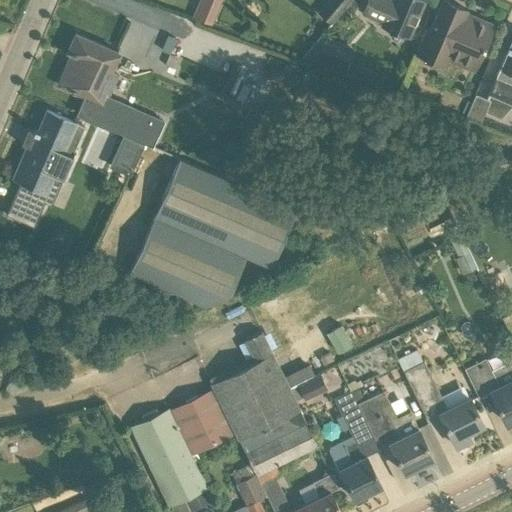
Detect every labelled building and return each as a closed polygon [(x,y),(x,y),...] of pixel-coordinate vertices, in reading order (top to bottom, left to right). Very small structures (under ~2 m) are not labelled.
[(212,24),(218,7),(200,0),(199,0),(193,16),(212,24)] [(346,0),(329,0),(319,12),(330,21),(346,0)] [(354,0),(351,0),(345,7),(352,13),(360,4),(354,0)] [(425,0),(391,0),(391,1),(388,0),(369,0),(363,14),(382,22),(381,24),(410,37),(425,0)] [(493,25),(465,12),(466,9),(446,0),(443,0),(431,29),(426,28),(415,52),(438,62),(441,55),(475,69),(493,25)] [(76,33),(68,51),(74,54),(71,62),(69,61),(59,84),(106,105),(119,73),(111,70),(119,52),(76,33)] [(511,38),(488,94),(511,104),(511,38)] [(326,65),(332,53),(320,46),(314,58),(326,65)] [(170,53),(165,65),(174,69),(179,57),(170,53)] [(315,76),(300,71),(291,98),(306,103),(315,76)] [(476,94),(466,117),(479,122),(481,123),(482,121),(485,112),(491,100),(487,98),(476,94)] [(76,152),(75,151),(74,152),(85,126),(78,123),(76,122),(47,109),(38,130),(35,129),(33,131),(37,133),(31,147),(22,143),(21,144),(27,146),(20,162),(21,163),(22,162),(24,163),(19,175),(57,192),(62,181),(63,181),(76,152)] [(269,143),(246,132),(239,146),(246,150),(247,148),(263,156),(269,143)] [(139,145),(121,137),(108,167),(126,175),(139,145)] [(296,210),(179,158),(129,272),(128,272),(128,273),(206,307),(231,293),(247,256),(271,267),(296,210)] [(45,201),(51,204),(57,192),(19,175),(17,179),(21,181),(6,214),(34,226),(45,201)] [(378,230),(388,225),(385,219),(374,224),(378,230)] [(456,222),(445,227),(458,255),(469,250),(456,222)] [(469,251),(458,256),(464,268),(475,263),(469,251)] [(422,284),(414,288),(417,295),(426,291),(422,284)] [(511,312),(502,318),(511,337),(511,312)] [(341,324),(327,332),(338,352),(352,344),(341,324)] [(211,382),(213,386),(236,433),(256,473),(261,483),(275,476),(279,474),(275,464),(318,444),(262,330),(246,338),(256,360),(211,382)] [(398,358),(404,371),(423,361),(422,360),(417,349),(398,358)] [(511,364),(510,361),(492,370),(486,358),(463,369),(475,393),(489,387),(506,422),(511,419),(511,364)] [(426,360),(423,361),(404,371),(408,381),(423,412),(437,405),(448,428),(457,446),(471,439),(470,438),(469,439),(465,433),(483,424),(470,395),(448,406),(431,370),(426,360)] [(309,363),(286,375),(292,386),(315,374),(309,363)] [(349,367),(341,371),(351,390),(363,385),(360,379),(356,382),(349,367)] [(321,375),(298,387),(305,400),(327,388),(321,375)] [(213,386),(168,408),(191,452),(192,454),(236,433),(213,386)] [(350,390),(334,398),(342,414),(336,417),(343,430),(348,427),(352,435),(330,446),(329,450),(338,469),(340,468),(354,498),(381,484),(363,447),(375,441),(366,423),(357,404),(350,390)] [(384,390),(358,403),(357,404),(366,423),(375,441),(376,443),(388,438),(405,473),(434,458),(419,429),(418,429),(410,411),(397,417),(384,390)] [(168,408),(132,426),(171,505),(208,486),(192,454),(191,452),(168,408)] [(133,472),(120,473),(121,491),(134,490),(133,472)] [(265,511),(259,499),(266,495),(261,483),(256,473),(236,483),(236,484),(245,504),(246,506),(234,511),(265,511)] [(338,488),(331,473),(313,482),(320,496),(290,511),(341,511),(331,492),(338,488)] [(275,476),(261,483),(266,495),(274,510),(288,504),(275,476)] [(205,488),(184,498),(191,511),(211,501),(211,500),(205,489),(205,488)] [(83,511),(92,508),(87,498),(59,511),(83,511)]
